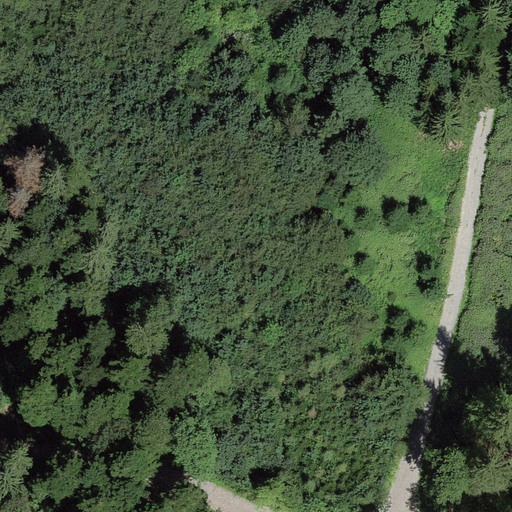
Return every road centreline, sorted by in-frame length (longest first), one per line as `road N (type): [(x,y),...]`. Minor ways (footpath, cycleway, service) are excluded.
road 1 (track): [(390,511),(423,426),(511,11)]
road 2 (track): [(0,425),(241,511)]
